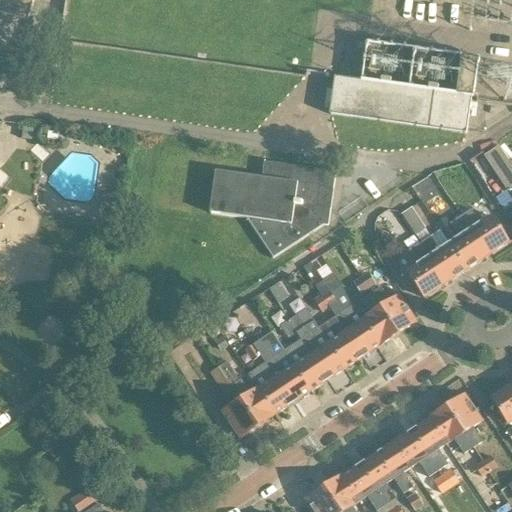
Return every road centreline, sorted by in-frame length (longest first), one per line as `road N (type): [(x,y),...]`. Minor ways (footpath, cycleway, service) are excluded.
road 1 (residential): [(0,104),(369,159),(433,160)]
road 2 (residential): [(210,511),(455,342)]
